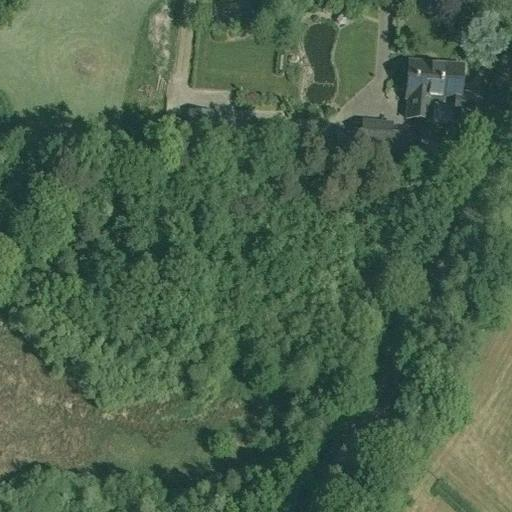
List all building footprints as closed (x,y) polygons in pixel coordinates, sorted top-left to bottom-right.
[(406,99),(406,100),(407,101),(406,120),(430,122),(431,102),(454,104),(453,120),(470,122),(472,94),(459,93),(461,68),(408,64),(408,65),(406,99)] [(188,114),(186,147),(209,148),(211,116),(188,114)] [(362,124),(360,148),(388,150),(387,159),(405,160),(406,134),(389,133),(390,126),(362,124)] [(249,127),(247,143),(258,144),(260,128),(249,127)] [(233,141),(231,157),(257,160),(258,144),(247,143),(233,141)]
